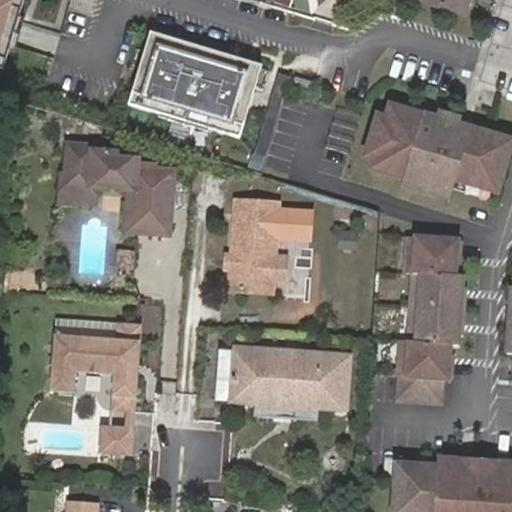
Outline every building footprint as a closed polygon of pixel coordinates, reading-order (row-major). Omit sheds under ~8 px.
[(21,0),(0,0),(0,68),(1,69),(12,33),(21,0)] [(427,0),(463,11),(466,0),(427,0)] [(239,139),(261,66),(149,33),(127,106),(239,139)] [(265,156),(289,77),(278,74),(254,153),(265,156)] [(309,93),(312,82),(294,77),(291,87),(309,93)] [(497,193),(511,142),(511,141),(471,129),(468,139),(456,135),(461,119),(438,113),(436,121),(389,106),(385,119),(377,116),(364,156),(406,169),(401,186),(449,201),(455,181),(497,193)] [(136,231),(171,234),(176,179),(155,177),(155,173),(141,172),(141,167),(122,165),(122,158),(100,155),(100,150),(72,148),(68,191),(67,200),(96,203),(98,192),(139,196),(136,231)] [(170,243),(171,234),(136,231),(139,196),(98,192),(96,203),(67,200),(68,191),(62,190),(61,216),(102,221),(104,201),(130,203),(127,239),(170,243)] [(275,285),(277,260),(281,209),(237,206),(233,258),(232,272),(231,294),(274,297),(275,285)] [(458,346),(463,275),(455,275),(458,240),(408,236),(405,271),(413,271),(408,342),(401,342),(396,401),(441,405),(443,380),(448,380),(450,345),(458,346)] [(119,249),(118,270),(135,271),(136,250),(119,249)] [(288,261),(277,260),(275,285),(286,285),(288,261)] [(59,320),(57,337),(119,341),(120,325),(59,320)] [(119,341),(57,337),(54,393),(77,395),(78,373),(117,376),(115,397),(138,399),(143,326),(120,325),(119,341)] [(258,412),(321,416),(321,414),(347,416),(351,362),(237,352),(232,407),(258,409),(258,412)] [(136,430),(138,399),(115,397),(113,428),(136,430)] [(321,425),(321,416),(258,412),(257,419),(321,425)] [(113,428),(104,428),(102,455),(135,457),(136,430),(113,428)] [(511,511),(511,462),(441,457),(440,465),(397,462),(393,511),(511,511)]
